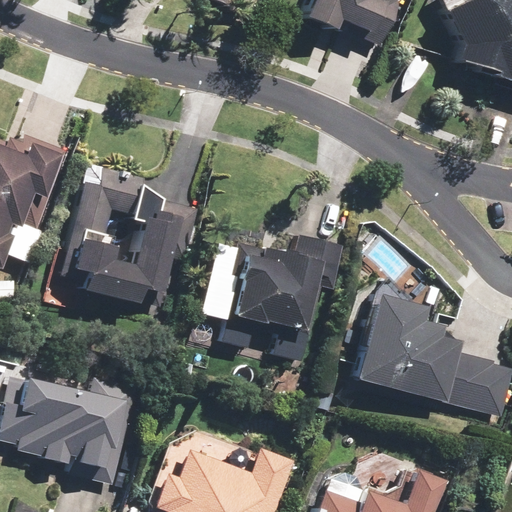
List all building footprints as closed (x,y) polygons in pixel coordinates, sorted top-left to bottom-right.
[(206,0),(243,15),(249,0),(206,0)] [(384,33),(397,0),(304,0),(299,15),(330,28),(334,19),(367,33),(370,27),(384,33)] [(511,0),(453,0),(439,8),(457,42),(450,62),(511,82),(511,0)] [(0,255),(1,253),(25,262),(38,229),(17,221),(28,192),(39,196),(56,149),(24,137),(18,153),(0,145),(0,255)] [(87,172),(79,170),(65,244),(54,242),(46,284),(77,290),(134,301),(137,288),(158,292),(173,214),(141,208),(130,264),(105,259),(111,232),(104,231),(108,211),(127,215),(133,184),(109,179),(111,169),(89,164),(87,172)] [(288,252),(236,242),(221,318),(301,334),(311,284),(330,288),(339,243),(292,233),(288,252)] [(458,339),(436,333),(439,323),(418,318),(420,310),(373,298),(352,378),(495,415),(508,368),(454,354),(458,339)] [(35,458),(62,464),(61,473),(106,482),(113,447),(109,447),(122,383),(90,376),(88,390),(5,373),(0,394),(0,439),(12,442),(11,447),(36,452),(35,458)] [(266,511),(288,459),(254,446),(245,470),(166,440),(138,511),(266,511)] [(430,511),(443,480),(403,464),(389,499),(360,487),(358,491),(325,478),(311,511),(430,511)]
